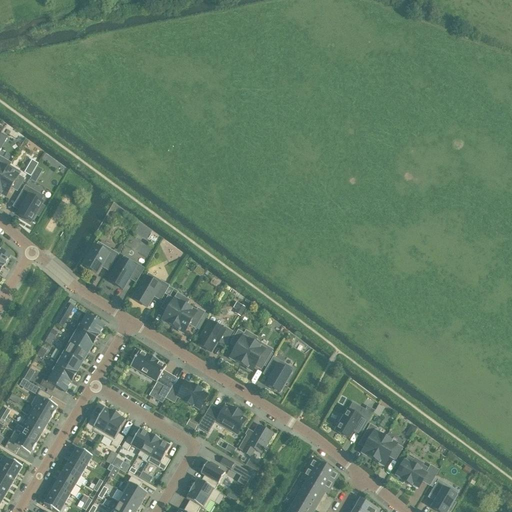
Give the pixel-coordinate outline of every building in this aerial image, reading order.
[(0,181),(9,166),(10,166),(11,164),(0,157),(0,181)] [(9,166),(0,181),(0,193),(6,197),(11,188),(17,192),(24,180),(18,176),(20,173),(10,166),(9,166)] [(22,192),(15,204),(22,209),(18,216),(30,223),(35,215),(38,217),(44,208),(41,205),(42,204),(40,203),(43,198),(34,192),(25,187),(22,192)] [(84,267),(96,274),(101,267),(108,271),(118,255),(98,243),(84,267)] [(0,264),(4,266),(9,257),(0,251),(0,264)] [(109,282),(122,290),(128,279),(136,284),(144,269),(124,257),(109,282)] [(204,272),(198,267),(194,272),(201,278),(204,272)] [(133,300),(146,308),(153,297),(160,301),(169,287),(148,274),(133,300)] [(161,309),(167,312),(162,321),(167,324),(173,328),(185,306),(186,306),(189,301),(177,294),(174,300),(168,296),(161,309)] [(245,308),(240,305),(237,310),(236,311),(235,313),(240,317),(245,308)] [(178,331),(184,334),(189,325),(195,329),(204,313),(198,309),(196,313),(186,306),(185,306),(173,328),(178,331)] [(61,315),(68,319),(71,313),(64,309),(61,315)] [(68,319),(61,315),(58,321),(64,324),(68,319)] [(104,327),(83,315),(77,324),(98,337),(104,327)] [(197,345),(210,353),(216,343),(223,348),(232,333),(224,328),(223,330),(210,323),(197,345)] [(93,346),(98,337),(77,324),(72,334),(93,346)] [(236,362),(235,362),(241,365),(255,341),(256,341),(257,338),(246,332),(244,335),(238,331),(230,344),(236,348),(230,358),(236,362)] [(66,343),(87,355),(92,346),(93,346),(72,334),(66,343)] [(263,366),(272,351),(256,341),(255,341),(241,365),(246,368),(247,368),(252,371),(257,363),(263,366)] [(61,352),(81,364),(87,355),(66,343),(61,352)] [(135,351),(130,359),(134,361),(131,365),(142,371),(140,373),(157,383),(149,396),(162,404),(165,400),(177,379),(176,379),(163,372),(166,367),(156,361),(156,360),(150,357),(139,351),(138,353),(135,351)] [(76,373),(81,364),(61,352),(55,362),(76,374),(76,373)] [(273,358),(265,372),(272,376),(267,386),(279,393),(293,369),(273,358)] [(50,371),(71,383),(76,374),(55,362),(50,371)] [(65,393),(71,383),(50,371),(41,386),(52,392),(55,387),(65,393)] [(27,390),(30,384),(23,380),(20,386),(27,390)] [(166,399),(174,404),(178,397),(184,401),(183,403),(192,407),(193,406),(199,410),(207,396),(200,392),(201,391),(193,386),(192,388),(185,384),(182,389),(174,385),(166,399)] [(37,396),(31,406),(33,407),(51,418),(52,418),(55,413),(55,412),(57,408),(49,403),(52,397),(40,390),(37,396)] [(12,394),(9,399),(14,402),(17,397),(12,394)] [(379,417),(384,409),(379,405),(373,414),(379,417)] [(215,422),(237,435),(241,428),(242,427),(242,426),(246,420),(241,417),(243,415),(238,412),(236,411),(231,408),(229,410),(225,408),(222,412),(211,406),(198,428),(208,434),(215,422)] [(341,416),(336,424),(339,426),(336,431),(348,438),(351,433),(353,429),(361,433),(370,418),(364,414),(351,406),(344,418),(341,416)] [(33,407),(27,416),(46,427),(51,418),(33,407)] [(85,430),(90,433),(92,430),(103,437),(116,414),(111,411),(110,413),(104,409),(97,422),(91,419),(85,430)] [(116,414),(103,437),(113,442),(111,445),(117,449),(124,438),(118,435),(126,422),(120,419),(121,417),(116,414)] [(27,416),(22,426),(25,428),(40,437),(46,427),(27,416)] [(198,425),(193,422),(190,428),(195,431),(198,425)] [(367,457),(372,459),(384,437),(380,435),(374,432),(376,429),(370,425),(361,441),(367,444),(362,453),(367,456),(367,457)] [(254,450),(261,454),(272,435),(258,427),(251,438),(246,435),(238,449),(243,453),(250,457),(254,450)] [(25,428),(20,436),(36,445),(40,437),(25,428)] [(138,456),(138,457),(150,436),(150,435),(150,436),(140,430),(134,440),(128,437),(122,448),(128,451),(130,447),(140,452),(138,456)] [(14,433),(5,448),(16,455),(19,449),(30,455),(32,451),(33,451),(36,445),(20,436),(14,433)] [(160,441),(150,436),(138,457),(142,459),(144,455),(150,458),(147,462),(148,462),(160,441)] [(391,441),(384,437),(372,459),(378,463),(384,466),(389,458),(395,461),(402,449),(396,445),(391,442),(391,441)] [(161,441),(160,441),(148,462),(163,472),(170,461),(164,458),(170,448),(160,442),(161,441)] [(77,448),(71,458),(86,467),(92,458),(77,448)] [(3,457),(0,462),(0,469),(1,470),(16,479),(22,468),(3,457)] [(71,458),(66,468),(81,477),(86,467),(71,458)] [(234,465),(223,458),(220,464),(231,470),(234,465)] [(404,462),(396,475),(403,479),(402,481),(410,486),(411,484),(418,488),(422,482),(429,486),(438,471),(430,466),(425,474),(419,471),(420,469),(423,465),(414,460),(412,464),(411,466),(404,462)] [(289,511),(313,511),(325,493),(327,494),(338,475),(313,461),(304,477),(308,480),(289,511)] [(125,464),(121,471),(125,474),(130,466),(125,464)] [(200,475),(204,477),(218,485),(220,486),(227,476),(218,471),(219,469),(210,464),(209,465),(206,464),(200,475)] [(66,468),(60,477),(76,486),(81,477),(66,468)] [(1,470),(0,471),(0,481),(10,488),(16,479),(1,470)] [(245,487),(252,475),(244,470),(240,477),(237,483),(245,487)] [(60,477),(55,486),(70,495),(76,486),(60,477)] [(131,477),(122,493),(124,494),(141,504),(147,494),(139,489),(142,484),(131,477)] [(191,490),(214,503),(220,494),(215,491),(218,485),(204,477),(201,482),(197,480),(194,485),(191,490)] [(0,494),(5,497),(10,488),(0,481),(0,494)] [(437,482),(430,494),(438,499),(432,509),(436,511),(446,511),(447,511),(449,511),(450,511),(455,504),(452,502),(455,497),(458,492),(438,481),(437,482)] [(55,486),(49,495),(65,505),(70,495),(55,486)] [(214,503),(191,490),(188,494),(189,495),(186,500),(189,502),(186,507),(194,511),(198,511),(200,508),(204,511),(210,501),(214,504),(214,503)] [(124,494),(119,503),(133,511),(136,511),(141,504),(124,494)] [(49,495),(43,505),(54,511),(60,511),(65,505),(49,495)] [(358,511),(359,511),(378,511),(379,511),(363,502),(361,505),(359,504),(355,510),(358,511)] [(113,511),(133,511),(119,503),(113,511)]
